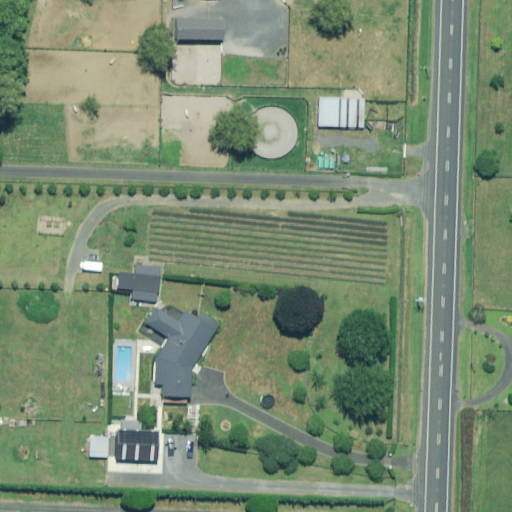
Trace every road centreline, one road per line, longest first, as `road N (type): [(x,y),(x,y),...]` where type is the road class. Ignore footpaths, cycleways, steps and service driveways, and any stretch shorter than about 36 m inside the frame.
road 1 (tertiary): [(437,511),(453,0)]
road 2 (unknown): [(0,163),(447,175)]
